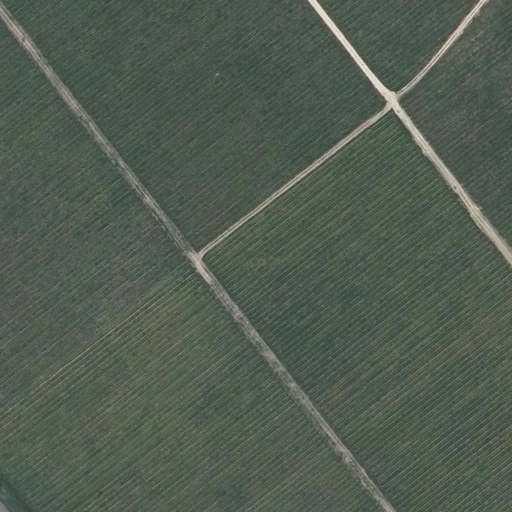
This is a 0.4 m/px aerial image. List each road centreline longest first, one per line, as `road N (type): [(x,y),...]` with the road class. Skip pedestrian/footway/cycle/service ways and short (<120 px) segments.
road 1 (track): [(0,9),(391,511)]
road 2 (track): [(195,258),(385,110),(484,0)]
road 3 (track): [(312,0),(511,256)]
